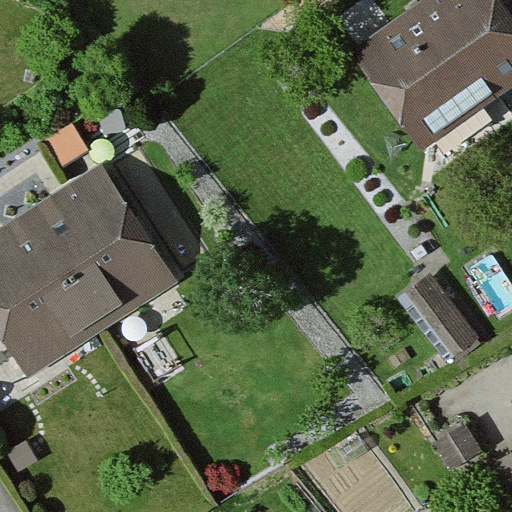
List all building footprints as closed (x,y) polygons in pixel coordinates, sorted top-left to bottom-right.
[(511,24),(494,0),(425,0),(352,53),(422,150),(511,85),(511,24)] [(0,339),(28,382),(172,286),(96,172),(0,235),(0,339)] [(427,278),(397,301),(443,361),(474,337),(427,278)] [(476,456),(461,429),(428,448),(444,475),(476,456)] [(511,456),(491,468),(511,505),(511,456)]
